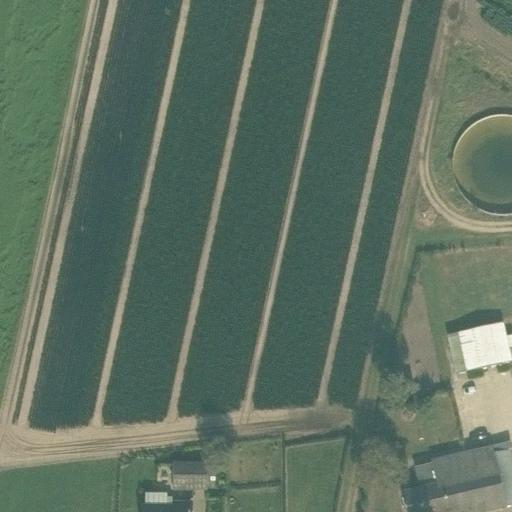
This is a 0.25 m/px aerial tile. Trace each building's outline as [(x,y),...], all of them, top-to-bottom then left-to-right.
[(454,177),(464,198),(484,212),(507,215),(511,213),(511,118),(508,117),(485,119),(465,133),(454,153),(454,177)] [(511,309),(511,237),(430,245),(437,317),(511,309)] [(446,378),(496,367),(511,363),(508,350),(511,349),(511,336),(506,338),(503,324),(438,339),(446,378)] [(491,511),(511,507),(511,452),(511,450),(494,454),(493,448),(434,461),(438,485),(402,494),(406,511),(491,511)] [(173,490),(205,491),(207,491),(208,464),(173,464),(173,490)]
